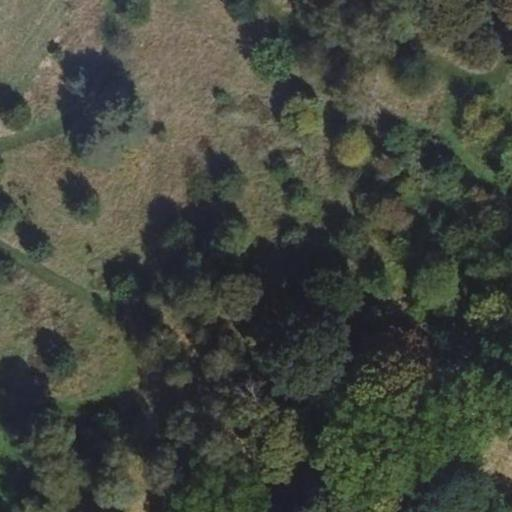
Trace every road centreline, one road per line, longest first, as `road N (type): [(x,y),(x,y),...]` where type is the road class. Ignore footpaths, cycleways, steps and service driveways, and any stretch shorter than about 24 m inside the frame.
road 1 (track): [(0,242),(134,306),(148,342),(138,389),(0,419)]
road 2 (track): [(511,56),(499,65),(471,62),(430,47),(379,59),(332,46),(266,0)]
road 3 (track): [(131,0),(125,66),(97,118),(0,147)]
